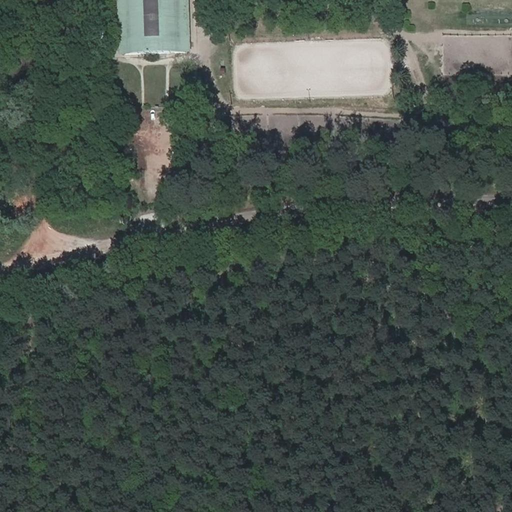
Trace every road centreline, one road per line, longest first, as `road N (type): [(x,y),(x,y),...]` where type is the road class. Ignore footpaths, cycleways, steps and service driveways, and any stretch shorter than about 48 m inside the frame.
road 1 (unclassified): [(0,262),(311,206),(511,202)]
road 2 (track): [(45,0),(47,251)]
road 3 (track): [(38,511),(38,323)]
road 4 (unknown): [(46,166),(79,140),(130,131),(158,145),(159,165)]
